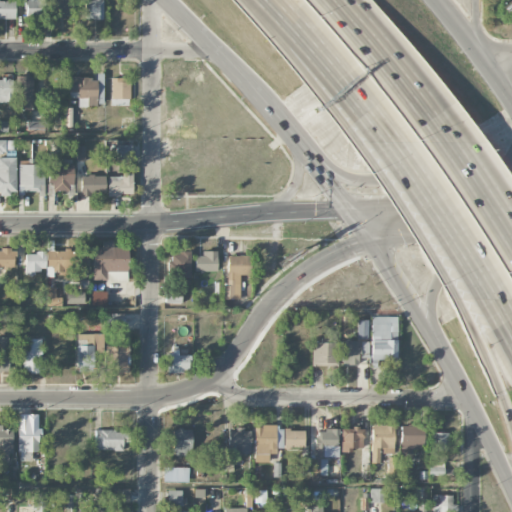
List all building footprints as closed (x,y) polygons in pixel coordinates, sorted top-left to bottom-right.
[(15,1),(0,0),(0,19),(15,19),(15,1)] [(24,0),(25,20),(43,20),(42,0),(24,0)] [(50,0),(51,17),(72,17),(72,0),(50,0)] [(102,20),(101,0),(91,0),(92,1),(85,0),(84,20),(102,20)] [(103,106),(104,74),(96,74),(96,78),(69,77),(69,98),(79,99),(78,105),(103,106)] [(32,76),(16,77),(16,109),(33,109),(32,76)] [(129,78),(111,78),(110,106),(129,106),(129,78)] [(0,79),(0,102),(13,103),(13,80),(0,79)] [(44,129),(44,122),(28,121),(27,129),(44,129)] [(116,159),(130,159),(130,145),(116,145),(116,159)] [(77,161),(85,161),(85,146),(77,146),(77,161)] [(0,193),(15,194),(16,158),(0,157),(0,193)] [(71,164),(64,164),(64,162),(49,163),(50,192),(72,191),(71,164)] [(107,195),(132,196),(132,173),(120,173),(120,177),(107,176),(107,195)] [(104,175),(80,176),(80,195),(104,195),(104,175)] [(109,281),(109,280),(127,281),(128,248),(112,247),(112,242),(101,241),(101,248),(93,248),(93,281),(109,281)] [(0,249),(0,267),(15,267),(15,249),(0,249)] [(46,266),(54,267),(54,272),(73,272),(73,267),(88,267),(88,252),(46,251),(46,266)] [(178,251),(178,255),(171,255),(171,261),(167,261),(167,271),(175,271),(175,278),(190,278),(190,251),(178,251)] [(202,251),(202,256),(194,256),(194,271),(216,271),(216,251),(202,251)] [(25,253),(25,273),(45,272),(45,253),(25,253)] [(227,256),(227,286),(222,286),(222,299),(239,299),(239,275),(250,275),(250,256),(227,256)] [(60,288),(49,288),(49,306),(60,306),(60,288)] [(106,291),(92,291),(92,306),(106,306),(106,291)] [(84,292),(66,292),(66,303),(84,304),(84,292)] [(181,296),(165,295),(165,303),(180,304),(181,296)] [(124,314),(105,314),(106,326),(125,326),(124,314)] [(397,317),(371,317),(370,360),(396,360),(397,317)] [(367,320),(357,320),(357,339),(367,339),(367,320)] [(0,372),(8,372),(8,338),(0,337),(0,372)] [(23,373),(41,372),(40,338),(22,339),(23,373)] [(368,341),(341,341),(341,365),(358,366),(358,359),(368,359),(368,341)] [(337,366),(338,343),(312,342),(312,366),(337,366)] [(105,346),(106,373),(128,373),(128,346),(105,346)] [(188,353),(167,353),(167,373),(189,373),(188,353)] [(38,414),(17,415),(18,462),(30,461),(30,452),(39,452),(38,414)] [(11,430),(2,430),(2,425),(0,424),(0,457),(6,458),(6,452),(11,452),(11,445),(12,445),(11,430)] [(253,426),(254,463),(269,462),(268,451),(282,451),(281,440),(275,440),(275,425),(253,426)] [(394,454),(394,426),(371,426),(370,463),(379,464),(380,454),(394,454)] [(423,426),(400,426),(400,449),(423,449),(423,426)] [(340,428),(341,453),(352,452),(352,449),(363,448),(362,428),(340,428)] [(172,430),(173,456),(191,455),(191,429),(172,430)] [(227,452),(250,453),(250,430),(228,429),(227,452)] [(304,430),(284,430),(283,447),(304,448),(304,430)] [(314,457),(338,457),(338,430),(315,430),(314,457)] [(94,431),(95,450),(122,450),(122,443),(130,443),(129,431),(94,431)] [(448,433),(430,433),(430,451),(448,451),(448,433)] [(414,450),(400,449),(399,457),(413,457),(414,450)] [(326,460),(312,459),(312,475),(326,475),(326,460)] [(310,475),(310,460),(302,460),(302,475),(310,475)] [(170,482),(188,482),(188,468),(170,467),(170,482)] [(429,476),(444,476),(444,467),(429,467),(429,476)] [(387,503),(386,488),(369,489),(370,503),(387,503)] [(93,489),(93,511),(103,511),(104,489),(93,489)] [(129,489),(113,489),(112,502),(129,502),(129,489)] [(255,503),(266,503),(265,490),(254,491),(255,503)] [(181,491),(167,491),(167,505),(181,505),(181,491)] [(44,511),(44,493),(34,493),(34,511),(44,511)] [(72,495),(61,495),(61,507),(72,507),(72,495)]
